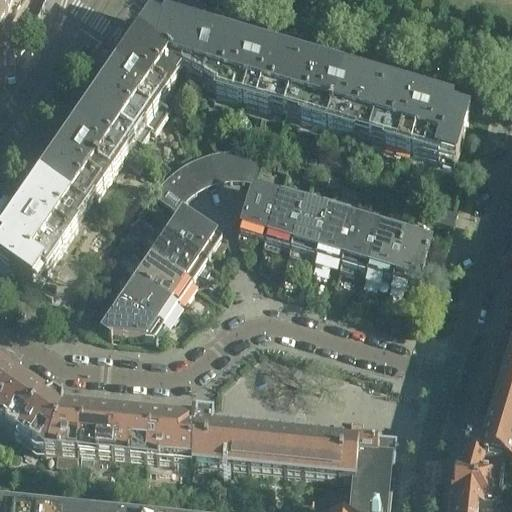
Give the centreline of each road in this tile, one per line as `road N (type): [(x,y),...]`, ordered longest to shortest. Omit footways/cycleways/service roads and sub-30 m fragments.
road 1 (residential): [(0,329),(57,367),(104,375),(177,380),(258,327),(448,378)]
road 2 (tertiary): [(213,0),(511,88)]
road 3 (residential): [(511,178),(448,378)]
road 4 (tertiary): [(0,147),(98,0)]
road 5 (residential): [(448,378),(423,511)]
